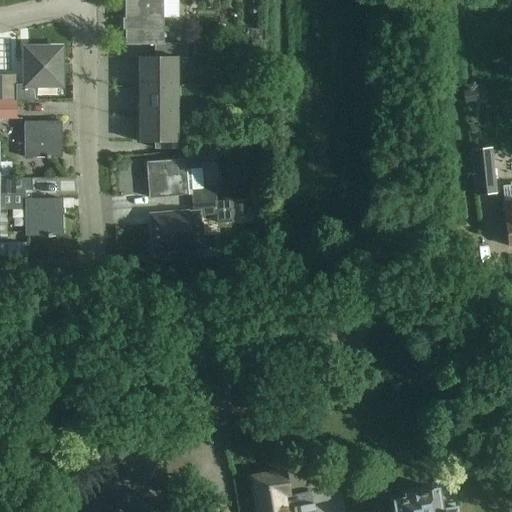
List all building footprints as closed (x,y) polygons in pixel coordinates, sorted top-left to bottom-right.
[(124,0),(125,45),(154,45),(162,45),(162,18),(178,18),(177,0),(124,0)] [(174,45),(162,45),(154,45),(154,58),(176,58),(186,58),(186,45),(174,45)] [(15,85),(15,102),(36,101),(36,86),(60,86),(60,64),(61,64),(61,61),(60,61),(60,49),(24,49),(25,85),(15,85)] [(138,58),(138,72),(139,143),(154,143),(154,149),(176,149),(176,58),(154,58),(138,58)] [(0,76),(0,100),(1,101),(1,102),(15,102),(15,85),(14,76),(0,76)] [(60,122),(23,123),(24,158),(45,158),(45,159),(48,159),(48,158),(61,158),(60,122)] [(191,194),(191,204),(215,202),(214,189),(202,190),(201,168),(200,169),(199,151),(183,152),(183,160),(145,163),(148,199),(187,196),(187,194),(191,194)] [(469,153),(475,197),(494,194),(489,151),(469,153)] [(0,191),(31,191),(31,179),(0,179),(0,191)] [(502,203),(507,247),(511,246),(511,186),(501,188),(503,203),(502,203)] [(24,200),(25,236),(62,236),(61,200),(24,200)] [(228,201),(215,202),(191,204),(192,216),(193,217),(198,217),(216,215),(216,224),(230,223),(228,201)] [(151,217),(153,251),(152,251),(152,252),(157,252),(160,252),(160,251),(200,248),(198,217),(193,217),(192,216),(188,217),(188,213),(150,216),(150,218),(151,217)] [(252,478),(257,511),(283,511),(281,496),(286,495),(282,473),(252,478)] [(405,498),(392,501),(393,511),(454,511),(455,511),(454,508),(453,504),(438,506),(436,492),(436,489),(433,490),(406,495),(406,494),(404,495),(404,498),(405,498)] [(227,511),(217,503),(208,511),(227,511)]
